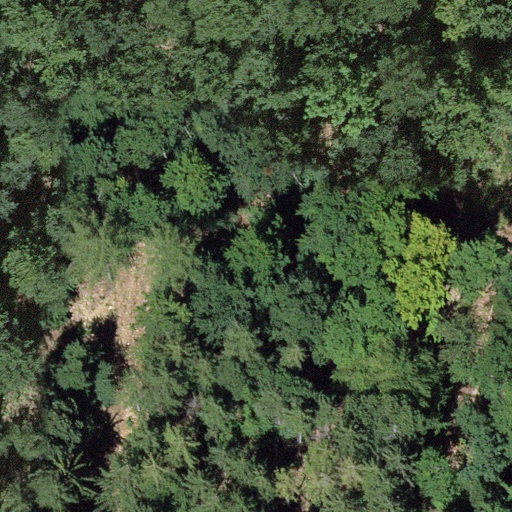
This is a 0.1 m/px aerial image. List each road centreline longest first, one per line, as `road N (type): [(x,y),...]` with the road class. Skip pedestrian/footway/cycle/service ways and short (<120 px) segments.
road 1 (track): [(95,511),(174,0)]
road 2 (track): [(511,201),(421,511)]
